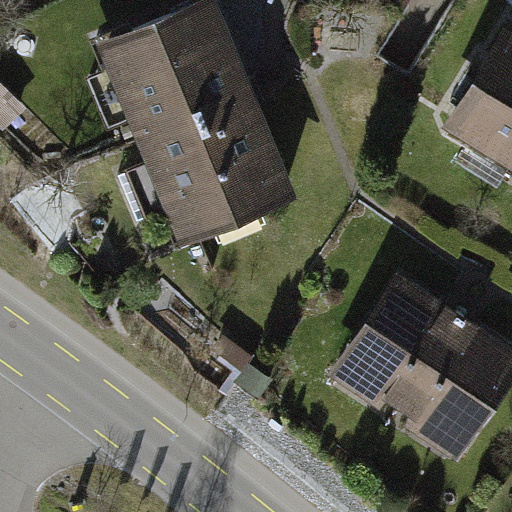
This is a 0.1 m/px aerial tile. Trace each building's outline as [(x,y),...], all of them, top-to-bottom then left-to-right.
[(294,194),(218,0),(188,0),(98,35),(178,239),(294,194)] [(503,171),(511,154),(511,27),(504,23),(439,133),(503,171)] [(0,60),(0,121),(26,108),(0,60)] [(511,176),(511,154),(503,171),(511,176)] [(460,309),(400,269),(328,378),(389,418),(460,309)] [(511,362),(511,342),(460,309),(389,418),(449,458),(511,362)]
